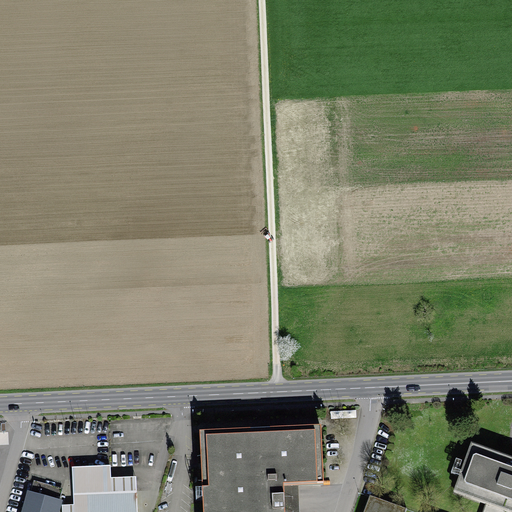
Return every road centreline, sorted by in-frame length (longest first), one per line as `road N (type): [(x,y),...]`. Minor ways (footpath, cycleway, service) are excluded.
road 1 (track): [(280,394),(263,0)]
road 2 (secondary): [(183,397),(374,387)]
road 3 (secondary): [(21,405),(183,397)]
road 4 (secondary): [(374,387),(511,381)]
road 5 (residential): [(374,387),(343,511)]
